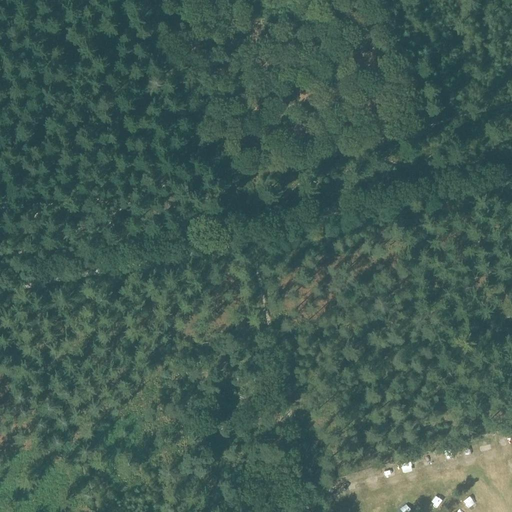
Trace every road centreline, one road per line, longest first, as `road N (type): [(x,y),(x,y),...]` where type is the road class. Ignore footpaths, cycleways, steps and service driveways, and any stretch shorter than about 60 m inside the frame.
road 1 (track): [(0,249),(56,238),(192,176),(425,122),(374,0)]
road 2 (track): [(100,0),(44,284),(41,359),(95,511)]
road 3 (track): [(250,236),(312,511)]
road 4 (track): [(250,236),(511,178)]
road 5 (track): [(250,236),(0,288)]
road 6 (track): [(208,0),(218,167),(250,236)]
